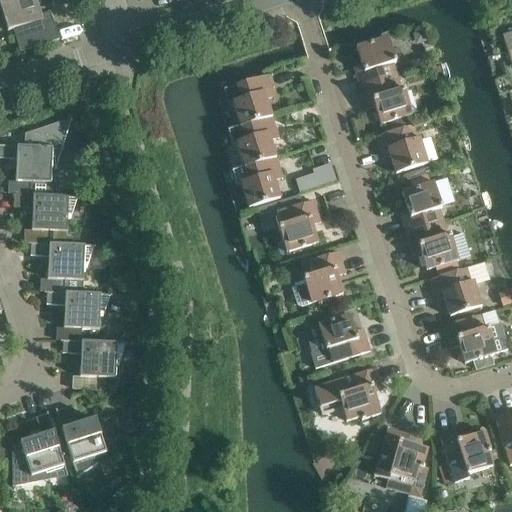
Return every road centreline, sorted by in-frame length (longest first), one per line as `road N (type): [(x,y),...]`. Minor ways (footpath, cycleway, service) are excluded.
road 1 (residential): [(317,52),(417,368),(429,385),(453,391),(511,375)]
road 2 (residential): [(0,396),(20,384),(30,365),(0,256)]
road 3 (residential): [(269,0),(124,45)]
road 4 (residential): [(124,45),(0,84)]
